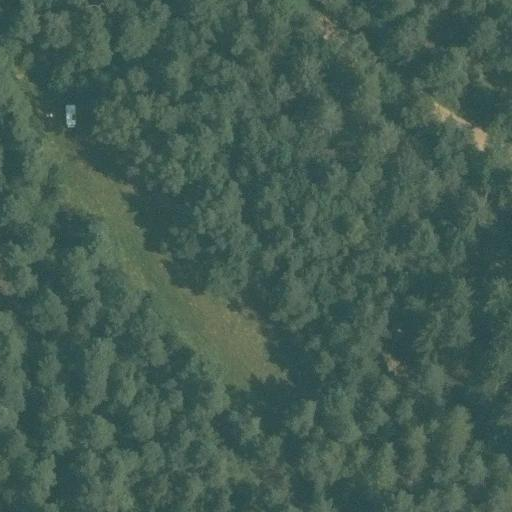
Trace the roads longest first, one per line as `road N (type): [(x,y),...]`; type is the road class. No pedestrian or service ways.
road 1 (track): [(216,511),(511,253)]
road 2 (track): [(511,161),(397,90),(294,0)]
